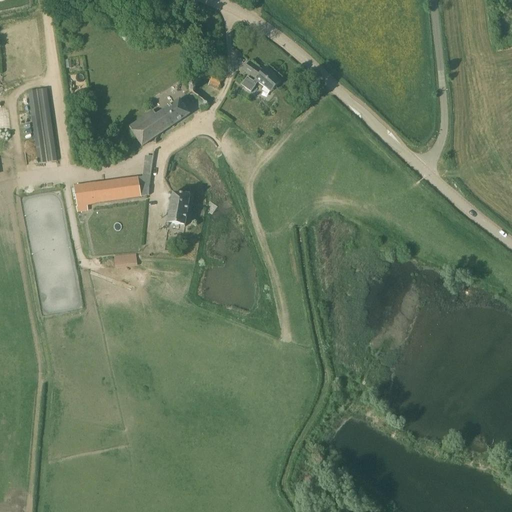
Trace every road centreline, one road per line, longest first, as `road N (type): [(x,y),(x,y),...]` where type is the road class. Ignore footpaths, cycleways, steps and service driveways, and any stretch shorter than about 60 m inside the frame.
road 1 (tertiary): [(426,172),(302,55),(211,0)]
road 2 (unclassified): [(433,0),(445,115),(426,172)]
